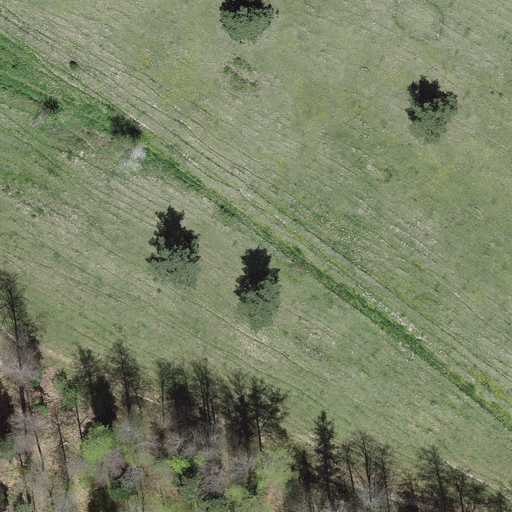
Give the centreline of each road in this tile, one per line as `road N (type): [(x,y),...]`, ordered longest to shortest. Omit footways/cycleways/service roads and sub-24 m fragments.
road 1 (track): [(511,422),(197,180),(116,128),(0,73)]
road 2 (track): [(0,345),(416,511)]
